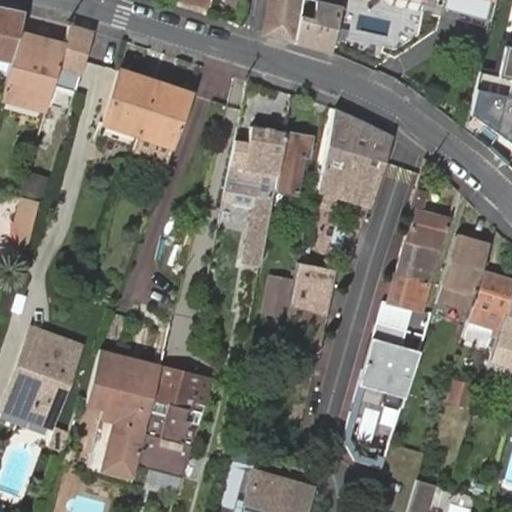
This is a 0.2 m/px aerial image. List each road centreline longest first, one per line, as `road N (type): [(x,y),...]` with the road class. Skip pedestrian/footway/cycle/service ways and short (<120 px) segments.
road 1 (residential): [(417,121),(321,436),(341,511)]
road 2 (tertiary): [(245,55),(350,85),(417,121)]
road 3 (tertiary): [(85,4),(245,55)]
road 4 (tertiary): [(417,121),(480,167),(511,203)]
